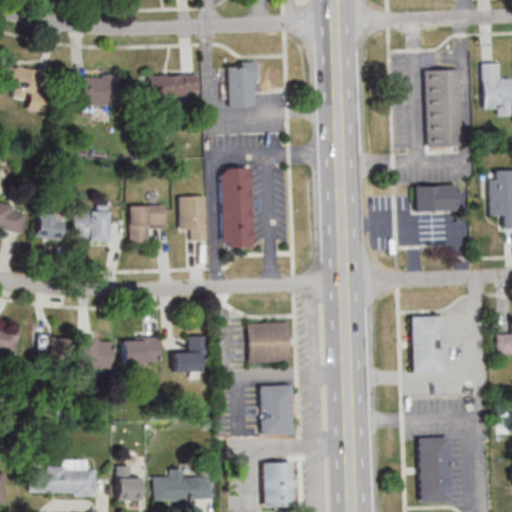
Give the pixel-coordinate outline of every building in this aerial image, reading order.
[(498,62),(478,62),(479,107),(490,107),(490,116),(510,115),(509,77),(498,77),(498,62)] [(24,109),(41,112),(48,71),(5,65),(2,87),(12,88),(10,97),(25,100),(24,109)] [(226,66),(250,66),(252,104),(227,105),(226,66)] [(421,70),(456,69),(458,143),(423,145),(421,70)] [(147,96),(196,96),(196,74),(147,74),(147,96)] [(115,105),(115,75),(71,75),(71,105),(115,105)] [(246,245),(225,246),(218,239),(215,176),(223,168),(244,167),(246,245)] [(511,169),(492,170),(492,178),(485,178),(486,218),(498,218),(498,229),(511,228),(511,169)] [(412,185),(453,184),(453,209),(413,210),(412,185)] [(203,197),(175,197),(175,232),(187,232),(187,241),(204,241),(203,197)] [(0,229),(20,233),(24,207),(0,202),(0,229)] [(52,206),(35,205),(33,238),(59,240),(61,220),(51,219),(52,206)] [(146,242),(146,226),(163,226),(163,206),(126,206),(126,242),(146,242)] [(69,209),(69,240),(106,240),(106,209),(69,209)] [(407,315),(435,315),(440,371),(410,370),(407,315)] [(284,321),(244,323),(245,362),(286,360),(284,321)] [(511,322),(509,323),(509,333),(493,334),(494,352),(511,352),(511,322)] [(17,329),(0,326),(0,351),(13,353),(17,329)] [(64,336),(34,336),(34,362),(64,362),(64,336)] [(202,336),(184,336),(184,351),(169,351),(169,372),(202,372),(202,336)] [(91,372),(91,368),(109,368),(109,337),(73,337),(73,372),(91,372)] [(119,363),(156,363),(156,337),(119,337),(119,363)] [(256,385),(287,383),(289,432),(258,434),(256,385)] [(447,499),(417,501),(416,437),(444,435),(447,499)] [(85,459),(59,459),(59,468),(27,468),(27,494),(94,495),(95,469),(85,469),(85,459)] [(260,462),(289,463),(291,504),(260,506),(260,462)] [(141,500),(141,476),(130,476),(130,464),(113,464),(113,500),(141,500)] [(150,500),(210,500),(210,479),(182,479),(182,468),(166,468),(166,477),(150,477),(150,500)]
